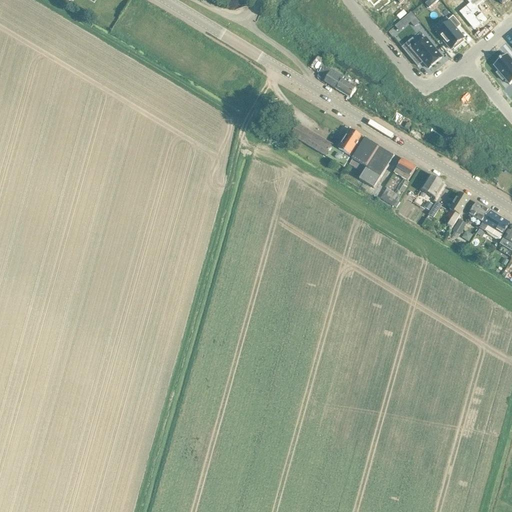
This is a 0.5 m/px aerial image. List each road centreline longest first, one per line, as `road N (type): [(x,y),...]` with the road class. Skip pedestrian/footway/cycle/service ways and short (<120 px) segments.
road 1 (track): [(279,69),(238,142),(139,511)]
road 2 (tertiary): [(511,209),(164,0)]
